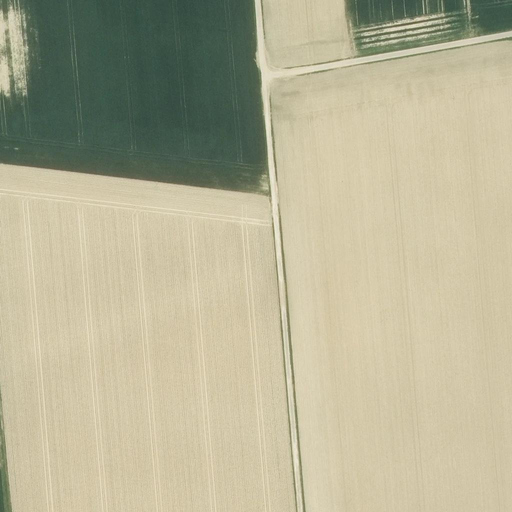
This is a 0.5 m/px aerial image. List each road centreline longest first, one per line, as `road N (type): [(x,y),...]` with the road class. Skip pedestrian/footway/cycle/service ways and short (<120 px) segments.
road 1 (track): [(257,0),(300,511)]
road 2 (track): [(263,78),(511,34)]
